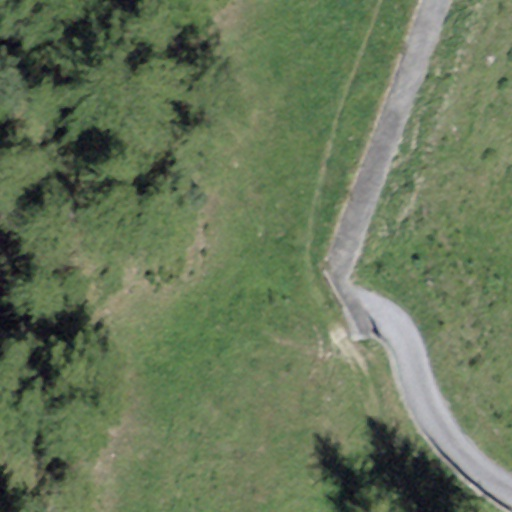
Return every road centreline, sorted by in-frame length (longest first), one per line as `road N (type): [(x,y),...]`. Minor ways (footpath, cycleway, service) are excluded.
road 1 (primary): [(385,0),(215,511)]
road 2 (track): [(511,464),(475,440),(385,304),(297,255)]
